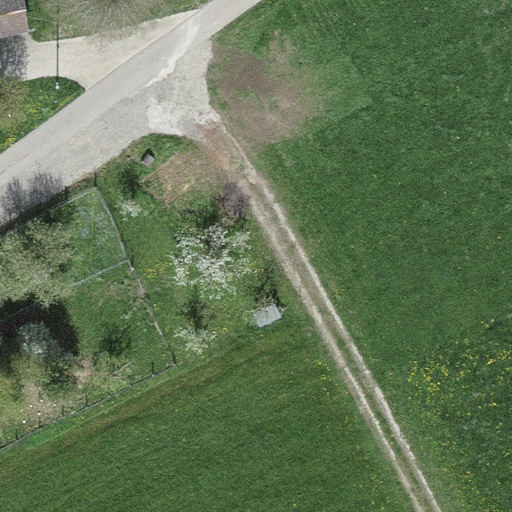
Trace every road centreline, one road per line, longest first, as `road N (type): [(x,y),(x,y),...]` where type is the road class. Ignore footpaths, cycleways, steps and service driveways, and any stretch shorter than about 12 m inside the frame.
road 1 (track): [(160,58),(289,249),(430,511)]
road 2 (unclassified): [(239,0),(0,172)]
